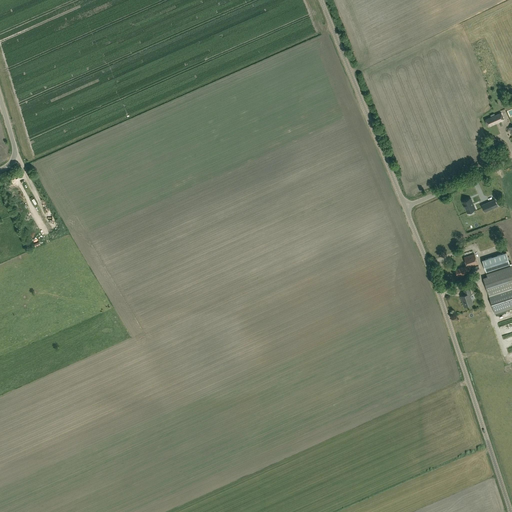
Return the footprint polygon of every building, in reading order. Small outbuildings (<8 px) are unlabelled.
[(488,126),(504,119),(501,112),(485,119),(488,126)] [(470,198),(461,202),(467,216),(477,212),(470,198)] [(495,202),(484,206),(486,212),(498,208),(495,202)] [(506,252),(482,260),(486,272),(510,264),(506,252)] [(458,276),(467,273),(466,270),(469,270),(468,267),(478,263),(474,253),(464,257),(467,265),(464,266),(456,269),(458,276)] [(495,314),(511,307),(511,265),(487,274),(488,277),(484,278),(487,288),(489,293),(495,314)] [(464,306),(473,303),(470,295),(472,294),(470,288),(464,290),(465,294),(461,296),(464,306)]
